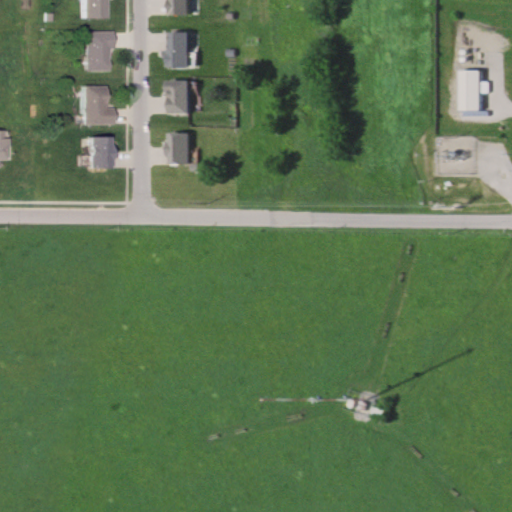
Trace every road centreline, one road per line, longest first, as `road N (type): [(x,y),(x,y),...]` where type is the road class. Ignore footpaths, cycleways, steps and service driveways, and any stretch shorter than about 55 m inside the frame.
road 1 (residential): [(511,218),(0,216)]
road 2 (residential): [(141,0),(141,215)]
road 3 (track): [(511,251),(406,398)]
